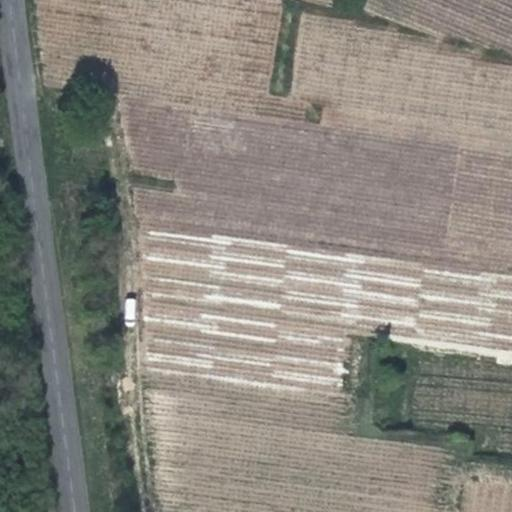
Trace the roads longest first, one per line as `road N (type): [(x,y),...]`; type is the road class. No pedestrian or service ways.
road 1 (tertiary): [(10,0),(75,511)]
road 2 (track): [(145,511),(127,352),(131,251),(111,117)]
